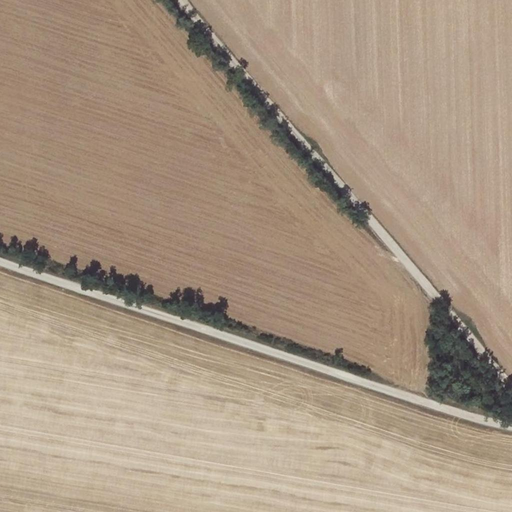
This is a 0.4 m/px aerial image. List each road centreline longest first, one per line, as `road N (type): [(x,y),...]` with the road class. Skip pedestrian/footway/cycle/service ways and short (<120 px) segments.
road 1 (track): [(511,429),(0,254)]
road 2 (track): [(511,396),(177,0)]
